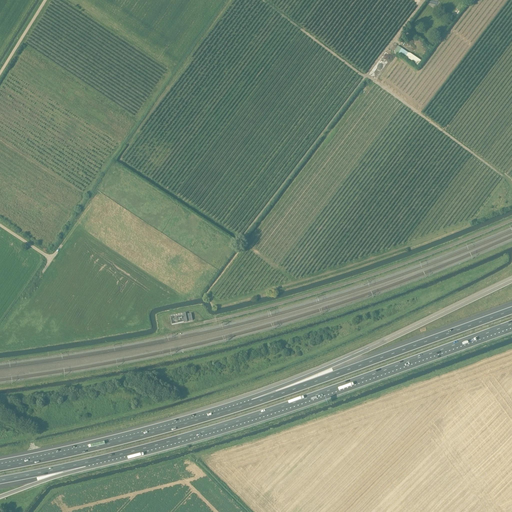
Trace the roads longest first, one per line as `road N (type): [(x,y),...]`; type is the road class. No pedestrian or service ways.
road 1 (motorway): [(84,462),(236,422),(511,323)]
road 2 (motorway): [(511,280),(252,403)]
road 3 (motorway): [(511,309),(252,403)]
road 4 (motorway): [(252,403),(0,467)]
